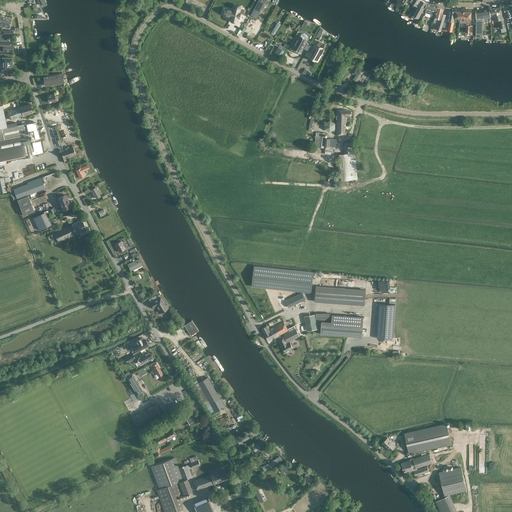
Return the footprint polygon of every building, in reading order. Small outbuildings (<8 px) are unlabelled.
[(264,0),(259,0),(251,20),(255,22),(265,0),(264,0)] [(421,0),(417,7),(416,9),(413,14),(419,18),(425,8),(427,3),(421,0)] [(438,6),(427,3),(425,8),(427,8),(425,12),(431,14),(431,16),(435,17),(438,6)] [(225,9),(223,14),(228,15),(228,16),(233,17),(232,21),(238,23),(239,18),(241,19),(242,13),(245,14),(246,10),(242,9),(242,6),(235,4),(234,10),(230,9),(229,10),(225,9)] [(444,8),(438,6),(435,17),(434,21),(438,22),(436,29),(441,31),(444,23),(446,15),(443,14),(444,8)] [(506,32),(501,7),(491,9),(491,14),(493,13),(494,20),(499,20),(502,32),(506,32)] [(491,17),(490,9),(476,11),(476,18),(476,35),(483,36),(483,18),(491,17)] [(456,11),(451,10),(449,17),(449,16),(448,20),(450,21),(448,31),(449,31),(448,33),(451,34),(451,35),(452,35),(455,18),(456,11)] [(472,12),(464,11),(463,18),(460,18),(460,23),(471,23),(472,12)] [(11,19),(6,17),(3,25),(9,28),(10,24),(9,24),(11,19)] [(281,24),(278,23),(272,32),(275,34),(281,24)] [(300,52),(307,39),(300,36),(293,48),(300,52)] [(7,41),(0,40),(0,45),(0,51),(12,51),(13,44),(7,44),(7,41)] [(47,58),(52,56),(52,55),(61,54),(60,50),(58,50),(57,42),(53,43),(53,41),(48,42),(48,44),(47,44),(48,49),(43,50),(45,57),(39,58),(39,62),(38,62),(41,76),(48,75),(46,65),(48,64),(47,58)] [(317,61),(323,48),(316,45),(310,57),(317,61)] [(281,56),(284,51),(278,47),(275,53),(281,56)] [(337,65),(341,67),(346,58),(343,56),(337,65)] [(1,57),(0,61),(6,61),(5,69),(15,70),(15,61),(12,61),(12,57),(1,57)] [(360,68),(353,79),(356,81),(357,82),(364,71),(360,68)] [(48,76),(48,75),(41,76),(41,80),(44,79),(45,83),(64,79),(63,73),(48,76)] [(58,94),(48,96),(50,103),(60,101),(58,94)] [(30,104),(18,107),(19,109),(21,116),(22,116),(23,118),(24,117),(24,116),(33,113),(30,104)] [(21,116),(19,109),(18,107),(8,111),(10,120),(21,116)] [(351,118),(351,110),(337,110),(336,135),(346,135),(347,118),(351,118)] [(336,130),(336,121),(325,121),(325,130),(336,130)] [(28,134),(26,124),(3,128),(5,137),(28,134)] [(63,148),(55,126),(51,128),(58,149),(63,148)] [(32,153),(34,153),(32,140),(30,140),(28,134),(5,137),(3,128),(0,128),(0,161),(33,155),(32,153)] [(34,153),(35,154),(43,152),(38,129),(33,130),(35,139),(32,140),(34,153)] [(324,148),(325,133),(316,132),(315,147),(324,148)] [(330,146),(330,138),(326,138),(325,146),(326,146),(326,149),(325,149),(325,151),(333,152),(334,147),(336,147),(337,139),(331,138),(330,146)] [(352,153),(351,142),(345,143),(345,154),(340,154),(343,181),(357,179),(355,153),(352,153)] [(76,155),(73,147),(64,151),(61,151),(65,163),(70,161),(69,157),(76,155)] [(88,165),(76,170),(79,177),(85,175),(84,172),(90,170),(88,165)] [(45,188),(41,178),(31,181),(32,183),(13,189),(17,199),(45,188)] [(101,197),(95,188),(92,190),(92,191),(91,191),(94,196),(95,196),(97,199),(101,197)] [(63,211),(71,207),(66,195),(58,198),(63,211)] [(34,212),(28,196),(17,200),(23,216),(34,212)] [(52,225),(45,211),(32,217),(39,230),(52,225)] [(86,229),(82,219),(72,224),(76,234),(86,229)] [(76,234),(72,224),(54,232),(59,242),(76,234)] [(126,248),(122,241),(116,244),(120,251),(126,248)] [(142,266),(139,259),(128,264),(131,271),(142,266)] [(312,292),(314,272),(254,265),(252,286),(312,292)] [(366,289),(316,286),(315,301),(365,305),(366,289)] [(286,301),(289,307),(305,299),(302,293),(286,301)] [(161,313),(168,308),(166,305),(165,306),(161,298),(158,300),(157,298),(150,303),(153,309),(157,306),(161,313)] [(380,303),(378,338),(393,339),(396,304),(380,303)] [(315,314),(304,316),(307,331),(317,329),(315,314)] [(362,337),(364,317),(332,314),(332,321),(322,320),(321,334),(362,337)] [(288,329),(284,323),(274,328),(269,330),(267,326),(262,329),(269,341),(278,336),(294,327),(294,326),(288,329)] [(286,352),(294,347),(290,341),(299,336),(294,327),(278,336),(286,352)] [(136,352),(137,352),(149,346),(146,340),(143,341),(142,338),(136,341),(137,344),(133,346),(133,347),(134,346),(137,352),(136,352)] [(150,351),(140,356),(140,357),(139,357),(139,358),(138,359),(138,360),(138,361),(140,365),(143,363),(144,363),(154,358),(150,351)] [(159,378),(163,376),(162,374),(158,366),(157,366),(157,364),(153,366),(154,368),(153,368),(158,376),(159,378)] [(132,374),(126,378),(138,396),(143,392),(132,374)] [(198,382),(193,385),(210,416),(224,408),(207,378),(199,383),(198,382)] [(162,415),(156,405),(134,418),(140,428),(162,415)] [(194,417),(187,421),(190,425),(196,421),(194,417)] [(409,454),(451,444),(447,424),(405,434),(409,454)] [(176,435),(172,429),(156,438),(160,444),(166,440),(167,441),(169,440),(169,439),(176,435)] [(245,436),(237,441),(239,444),(247,439),(245,436)] [(390,451),(395,446),(388,438),(382,443),(390,451)] [(172,450),(170,446),(160,450),(159,448),(155,450),(157,457),(172,450)] [(432,463),(429,454),(413,459),(413,458),(410,459),(410,460),(402,463),(405,472),(413,469),(413,468),(416,467),(416,468),(432,463)] [(286,464),(280,455),(259,466),(264,475),(286,464)] [(191,463),(193,468),(200,466),(198,460),(197,460),(196,456),(190,459),(191,463)] [(151,466),(159,489),(157,490),(164,511),(174,511),(182,509),(178,497),(191,492),(186,479),(183,480),(178,468),(175,458),(151,466)] [(192,477),(188,465),(178,468),(183,480),(186,479),(192,477)] [(429,470),(427,466),(414,471),(416,476),(430,471),(429,470)] [(467,490),(462,467),(440,472),(441,477),(438,477),(439,482),(442,481),(446,495),(467,490)] [(197,490),(228,479),(224,470),(194,481),(197,490)] [(312,479),(305,475),(302,479),(309,484),(312,479)] [(301,487),(295,492),(299,497),(304,492),(301,487)] [(260,503),(264,501),(259,490),(255,492),(260,503)] [(441,511),(457,511),(449,494),(436,501),(441,511)] [(213,511),(208,496),(193,502),(196,511),(213,511)]
